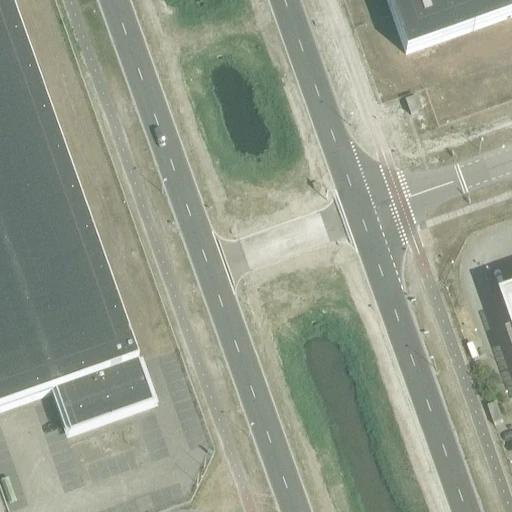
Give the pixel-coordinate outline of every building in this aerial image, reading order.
[(0,0),(0,414),(54,395),(69,436),(151,407),(136,366),(137,366),(130,348),(6,0),(0,0)] [(511,0),(385,0),(405,56),(511,17),(511,0)] [(416,98),(405,102),(409,116),(421,112),(416,98)] [(511,294),(502,298),(511,327),(511,294)] [(496,405),(487,407),(494,426),(503,423),(501,417),(496,405)]
